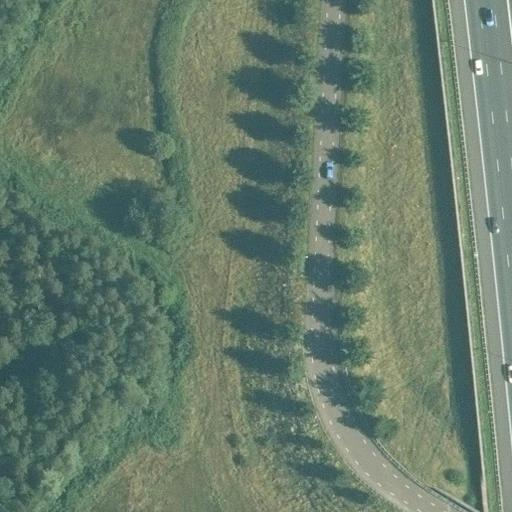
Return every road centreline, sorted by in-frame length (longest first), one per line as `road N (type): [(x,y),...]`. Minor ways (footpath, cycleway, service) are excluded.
road 1 (unclassified): [(430,511),(351,441),(322,362),(334,0)]
road 2 (motorway): [(481,0),(511,270)]
